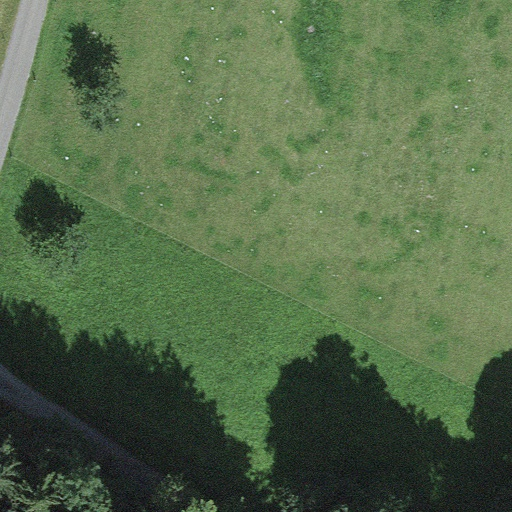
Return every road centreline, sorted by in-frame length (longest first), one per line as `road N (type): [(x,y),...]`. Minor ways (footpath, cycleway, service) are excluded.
road 1 (track): [(0,394),(188,511)]
road 2 (residential): [(0,126),(34,0)]
